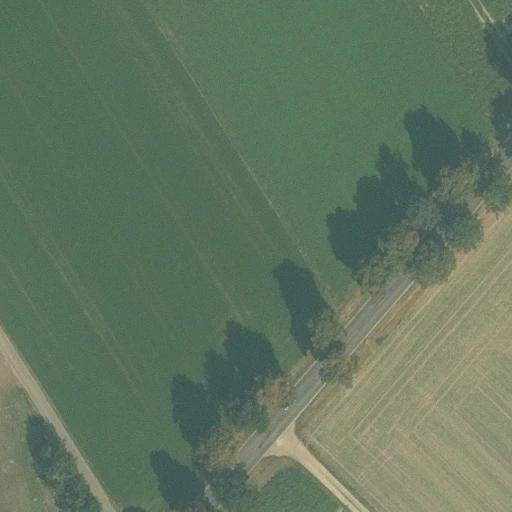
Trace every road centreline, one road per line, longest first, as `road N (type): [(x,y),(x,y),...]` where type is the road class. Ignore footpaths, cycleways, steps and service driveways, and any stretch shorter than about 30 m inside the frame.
road 1 (secondary): [(511,163),(203,511)]
road 2 (unclassified): [(106,511),(0,343)]
road 3 (track): [(360,511),(275,427)]
